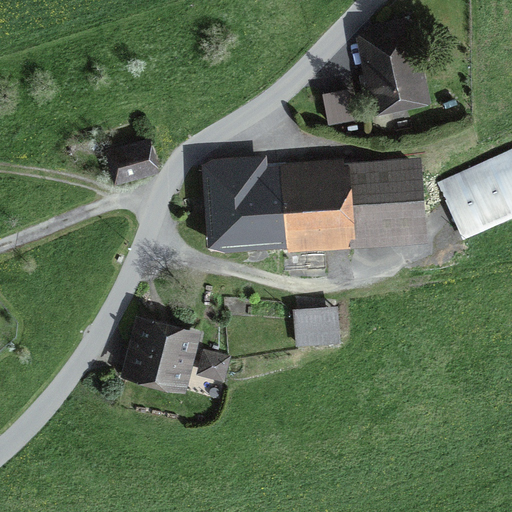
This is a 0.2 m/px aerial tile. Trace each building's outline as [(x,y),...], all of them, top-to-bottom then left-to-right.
[(403,29),(356,40),(371,108),(419,97),(403,29)] [(147,130),(98,141),(107,179),(156,168),(147,130)] [(511,151),(441,181),(465,238),(511,219),(511,151)] [(251,168),(214,170),(219,246),(420,232),(415,170),(252,182),(251,168)] [(338,308),(296,309),(298,344),(339,342),(338,308)] [(193,336),(141,322),(126,376),(178,391),(193,336)] [(229,359),(208,354),(202,376),(224,381),(229,359)]
